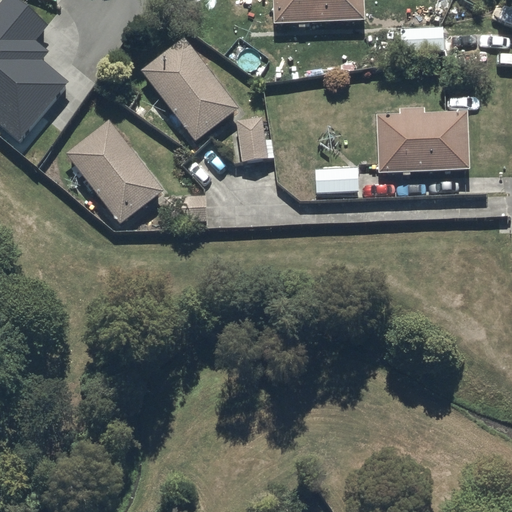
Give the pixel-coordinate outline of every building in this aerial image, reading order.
[(271,0),(272,32),(297,31),(298,35),(304,35),(304,31),(364,30),(362,0),(271,0)] [(0,133),(19,150),(68,91),(42,68),(48,61),(35,51),(49,35),(8,1),(0,10),(0,133)] [(399,36),(400,62),(443,60),(442,35),(399,36)] [(181,46),(139,80),(194,150),(237,116),(181,46)] [(377,122),(378,180),(468,179),(468,121),(424,122),(424,115),(399,115),(399,122),(377,122)] [(266,167),(262,126),(236,128),(241,169),(266,167)] [(107,129),(64,162),(119,233),(161,200),(107,129)] [(314,176),(315,200),(357,200),(356,176),(314,176)] [(206,203),(164,203),(164,230),(206,230),(206,203)]
